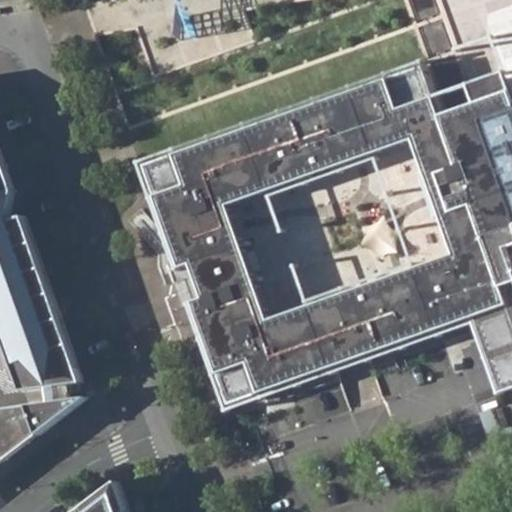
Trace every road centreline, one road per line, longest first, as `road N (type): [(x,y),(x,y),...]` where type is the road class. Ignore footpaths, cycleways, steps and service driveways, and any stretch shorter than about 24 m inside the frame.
road 1 (residential): [(31,50),(166,431)]
road 2 (residential): [(166,431),(84,468),(27,511)]
